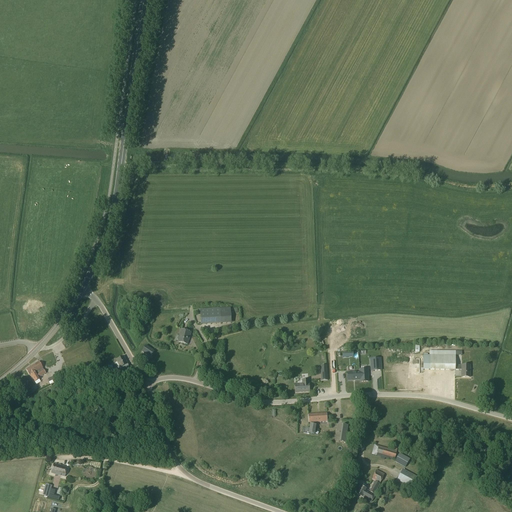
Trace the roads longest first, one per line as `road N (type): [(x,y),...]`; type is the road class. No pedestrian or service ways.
road 1 (unclassified): [(511,418),(419,395),(260,401),(183,378),(145,384)]
road 2 (tertiary): [(82,287),(115,198),(143,0)]
road 3 (unclassified): [(281,511),(183,471),(145,384)]
road 4 (tertiary): [(0,381),(54,329),(82,287)]
